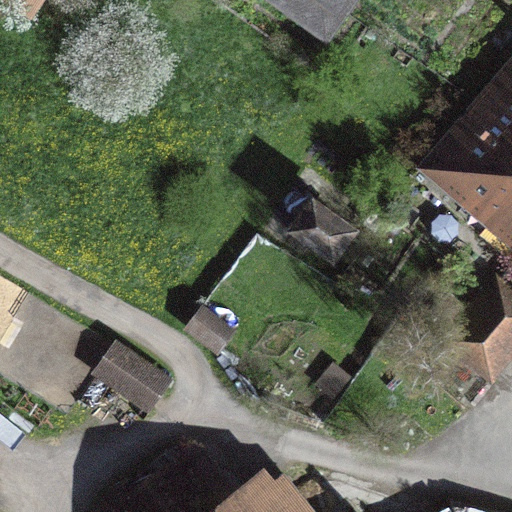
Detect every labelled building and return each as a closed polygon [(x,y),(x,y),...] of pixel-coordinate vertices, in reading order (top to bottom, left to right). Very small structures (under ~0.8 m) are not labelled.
[(8,0),(32,14),(40,0),(8,0)] [(247,0),(307,41),(335,0),(247,0)] [(511,87),(498,105),(511,117),(511,87)] [(511,117),(498,105),(423,190),(511,267),(511,117)] [(311,204),(294,226),(332,254),(349,231),(311,204)] [(468,407),(511,355),(511,291),(496,278),(420,367),(468,407)] [(404,344),(369,316),(333,359),(367,388),(404,344)] [(117,346),(98,371),(147,407),(166,382),(117,346)]
